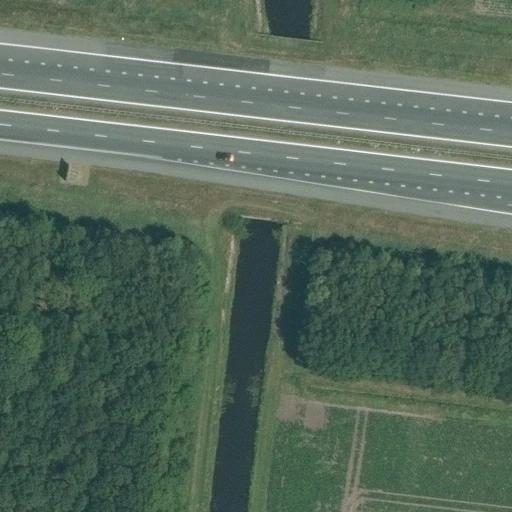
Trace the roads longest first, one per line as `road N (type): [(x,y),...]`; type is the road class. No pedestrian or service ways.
road 1 (motorway): [(511,133),(0,74)]
road 2 (motorway): [(0,125),(511,183)]
